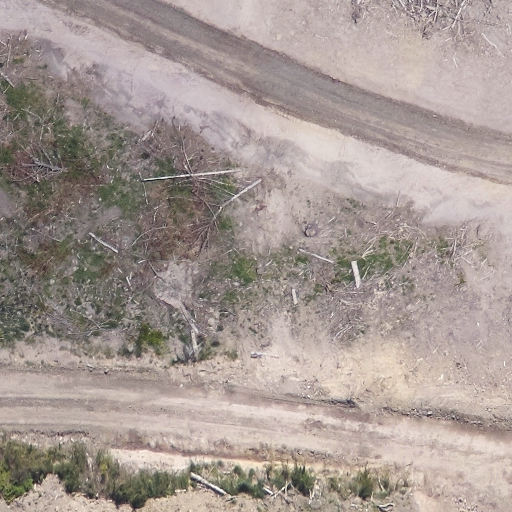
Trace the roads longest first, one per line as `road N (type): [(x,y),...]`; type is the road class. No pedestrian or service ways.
road 1 (track): [(511,459),(198,412),(0,399)]
road 2 (track): [(511,159),(335,107),(90,0)]
